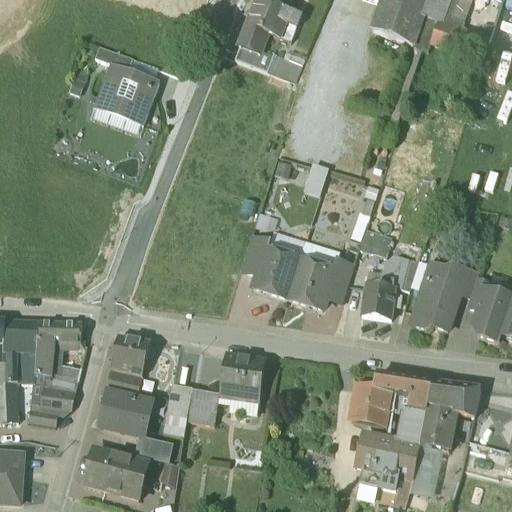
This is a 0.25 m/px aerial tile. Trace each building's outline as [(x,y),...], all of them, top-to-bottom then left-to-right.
[(386,0),(372,40),(409,54),(412,55),(416,45),(432,0),(386,0)] [(440,0),(432,0),(416,45),(433,52),(480,70),(494,34),(482,31),(478,42),(444,30),(453,5),(440,0)] [(289,19),(257,6),(252,20),(249,20),(247,28),(248,30),(247,34),(268,42),(279,46),(289,19)] [(289,19),(279,46),(292,50),(302,23),(289,19)] [(268,42),(247,34),(240,52),(261,61),(263,56),(268,42)] [(279,46),(268,42),(263,56),(274,60),(279,46)] [(433,52),(416,45),(412,55),(409,54),(377,147),(392,152),(422,61),(429,62),(433,52)] [(261,61),(240,52),(235,65),(267,78),(274,60),(263,56),(261,61)] [(133,66),(100,54),(95,66),(111,71),(129,77),(133,66)] [(304,71),(274,60),(267,78),(297,89),(304,71)] [(129,77),(111,71),(95,115),(143,133),(159,88),(129,77)] [(392,245),(366,237),(359,257),(387,265),(392,245)] [(252,243),(241,277),(258,282),(266,257),(268,258),(271,248),(252,243)] [(340,254),(336,268),(354,274),(358,260),(340,254)] [(268,258),(266,257),(258,282),(254,295),(288,306),(300,268),(268,258)] [(411,296),(419,269),(422,261),(412,257),(408,270),(402,268),(395,289),(396,289),(395,291),(411,296)] [(332,278),(300,268),(288,306),(323,317),(327,304),(334,279),(332,278)] [(334,279),(327,304),(343,310),(354,274),(336,268),(332,278),(334,279)] [(422,299),(431,273),(419,269),(411,296),(422,299)] [(447,276),(431,271),(431,273),(422,299),(412,333),(427,337),(433,334),(447,339),(460,301),(459,301),(466,278),(452,274),(447,276)] [(478,282),(466,278),(459,301),(460,301),(471,305),(476,288),(478,282)] [(385,293),(367,291),(363,322),(390,326),(395,291),(396,289),(395,289),(386,288),(385,293)] [(490,292),(476,288),(471,305),(468,315),(479,319),(480,319),(487,298),(488,298),(490,292)] [(511,306),(488,298),(487,298),(480,319),(479,319),(475,330),(479,338),(478,343),(499,350),(502,342),(501,342),(511,308),(511,306)] [(511,308),(501,342),(502,342),(511,345),(511,308)] [(39,329),(5,328),(6,347),(16,349),(15,360),(28,361),(29,347),(38,348),(39,329)] [(78,331),(39,329),(38,348),(36,370),(36,379),(52,381),(54,348),(78,349),(78,331)] [(152,348),(120,343),(112,375),(117,377),(143,383),(152,348)] [(7,353),(7,366),(15,366),(15,360),(16,349),(6,347),(6,353),(7,353)] [(7,366),(7,369),(18,369),(36,370),(38,348),(29,347),(28,361),(15,360),(15,366),(7,366)] [(265,367),(226,362),(219,401),(219,403),(258,410),(265,367)] [(18,369),(7,369),(8,391),(0,394),(0,429),(19,429),(18,369)] [(82,376),(59,372),(57,381),(79,386),(82,376)] [(143,383),(117,377),(111,399),(138,406),(143,383)] [(431,389),(378,381),(374,397),(374,398),(388,400),(415,405),(429,407),(431,389)] [(482,396),(431,389),(429,407),(427,418),(420,453),(448,460),(456,422),(475,425),(482,396)] [(192,395),(172,392),(164,439),(184,443),(192,395)] [(374,397),(358,394),(353,425),(383,430),(388,400),(374,398),(374,397)] [(39,420),(48,421),(49,413),(71,416),(75,400),(42,395),(39,420)] [(219,401),(192,395),(187,427),(215,432),(218,403),(219,401)] [(138,406),(111,399),(102,434),(132,442),(142,444),(151,410),(138,406)] [(429,407),(415,405),(414,410),(410,410),(409,415),(427,418),(429,407)] [(71,416),(49,413),(48,421),(69,424),(71,416)] [(409,415),(407,415),(401,449),(420,453),(427,418),(409,415)] [(401,449),(365,441),(358,472),(414,484),(420,453),(401,449)] [(153,447),(142,444),(132,442),(129,453),(150,459),(153,447)] [(147,472),(95,457),(85,491),(137,506),(147,472)] [(22,461),(0,459),(0,508),(19,510),(22,461)] [(451,511),(459,488),(435,481),(427,505),(449,511),(451,511)]
